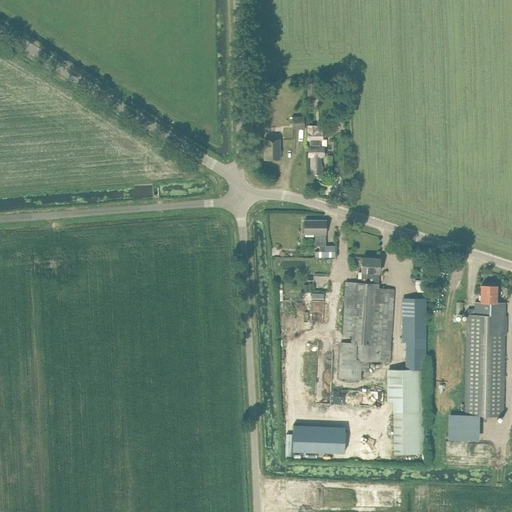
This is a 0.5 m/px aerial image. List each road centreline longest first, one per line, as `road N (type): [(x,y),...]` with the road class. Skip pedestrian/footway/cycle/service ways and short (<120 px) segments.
road 1 (unclassified): [(257,511),(239,200)]
road 2 (unclassified): [(240,191),(220,169),(0,27)]
road 3 (unclassified): [(511,265),(294,197),(240,191)]
road 4 (unclassified): [(0,221),(239,200)]
road 5 (unclassified): [(240,191),(234,0)]
